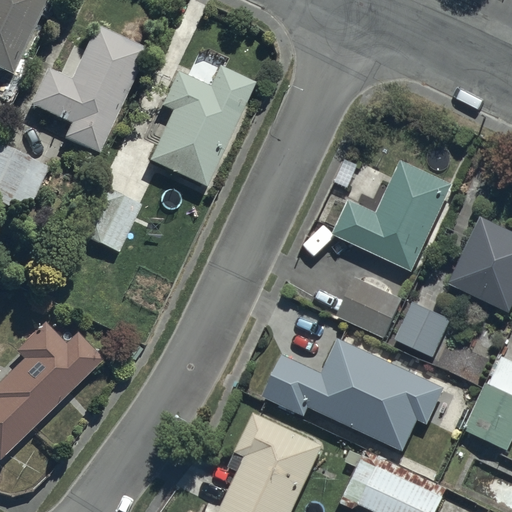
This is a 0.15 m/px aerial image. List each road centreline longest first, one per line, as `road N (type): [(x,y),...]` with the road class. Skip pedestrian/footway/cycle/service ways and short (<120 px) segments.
road 1 (residential): [(359,3),(173,383),(88,511)]
road 2 (residential): [(359,3),(511,75)]
